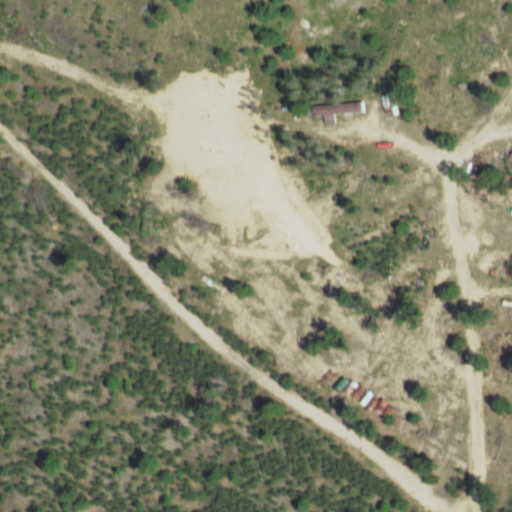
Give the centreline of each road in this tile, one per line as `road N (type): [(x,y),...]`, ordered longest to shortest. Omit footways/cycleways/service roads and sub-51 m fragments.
road 1 (track): [(0,143),(123,234),(209,349),(445,511)]
road 2 (track): [(470,511),(449,237),(460,182),(511,88)]
road 3 (track): [(248,379),(122,511)]
